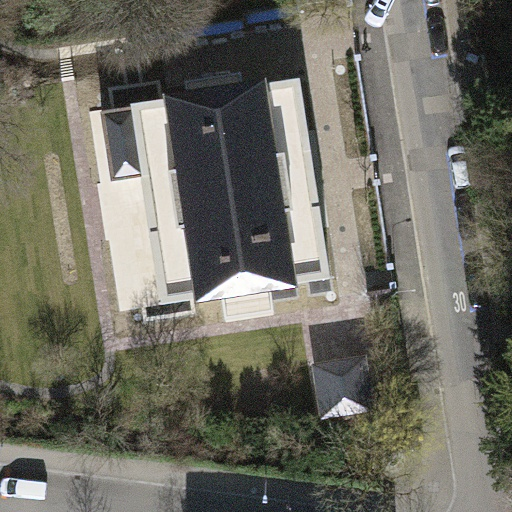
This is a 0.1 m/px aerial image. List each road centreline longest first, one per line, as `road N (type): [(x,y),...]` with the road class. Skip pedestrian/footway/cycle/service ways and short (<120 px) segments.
road 1 (residential): [(397,0),(450,309),(467,357),(482,511)]
road 2 (residential): [(127,511),(0,495)]
